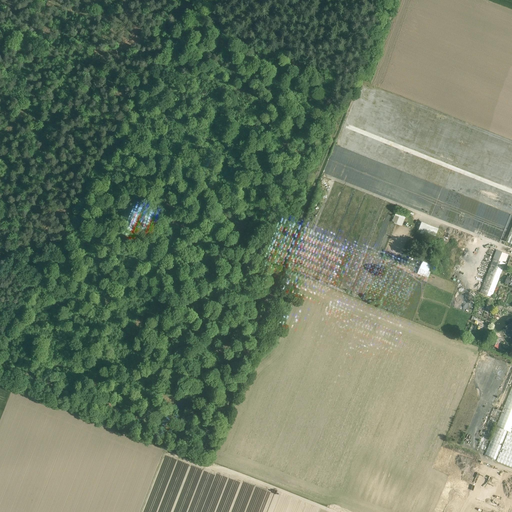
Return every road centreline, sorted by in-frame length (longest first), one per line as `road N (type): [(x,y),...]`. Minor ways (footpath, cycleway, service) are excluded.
road 1 (track): [(204,458),(391,0)]
road 2 (track): [(0,344),(97,162),(181,20),(201,0)]
road 3 (track): [(204,458),(0,379)]
road 4 (track): [(511,250),(330,177)]
road 5 (track): [(0,29),(142,86)]
road 6 (track): [(335,511),(204,458)]
